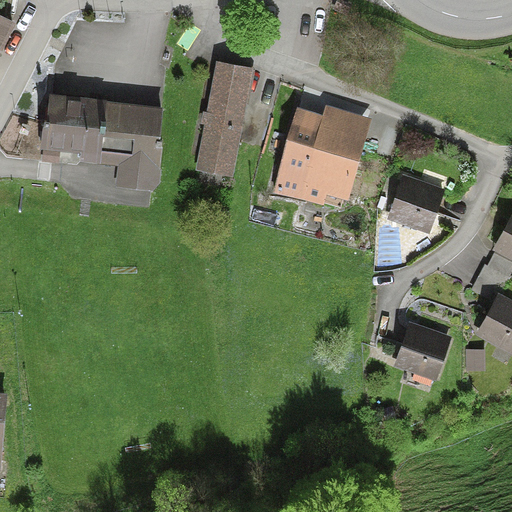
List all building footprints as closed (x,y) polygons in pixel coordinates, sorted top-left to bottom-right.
[(15,23),(0,15),(0,49),(1,50),(15,23)] [(251,69),(214,62),(205,112),(199,111),(191,155),(196,156),(193,173),(229,180),(251,69)] [(161,109),(41,95),(34,154),(114,163),(111,185),(151,190),(161,109)] [(320,117),(293,108),(266,193),(311,207),(315,193),(344,202),(370,120),(324,105),(320,117)] [(441,191),(401,176),(385,219),(425,234),(441,191)] [(511,209),(490,248),(511,259),(511,209)] [(511,302),(494,293),(471,333),(511,355),(511,302)] [(450,339),(412,326),(407,324),(392,367),(435,382),(450,339)] [(484,350),(465,350),(465,372),(484,372),(484,350)] [(392,407),(381,409),(383,421),(395,418),(392,407)]
